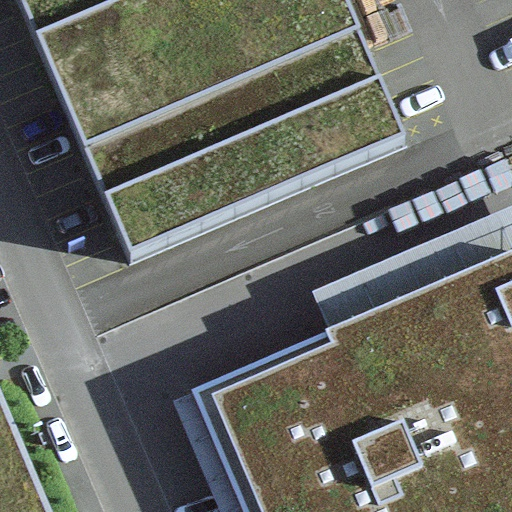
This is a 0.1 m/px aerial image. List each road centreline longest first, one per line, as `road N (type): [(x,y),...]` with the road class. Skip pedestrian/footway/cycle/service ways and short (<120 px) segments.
road 1 (unknown): [(59,319),(455,173),(511,172)]
road 2 (residential): [(139,511),(0,177)]
